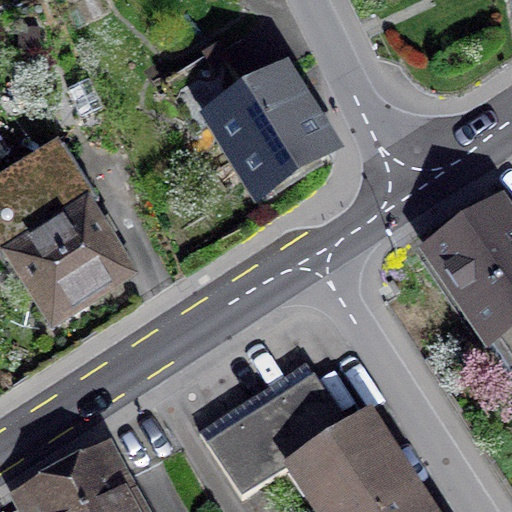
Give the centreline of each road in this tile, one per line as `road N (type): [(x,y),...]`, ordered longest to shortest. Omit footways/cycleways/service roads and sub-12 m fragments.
road 1 (tertiary): [(314,257),(0,454)]
road 2 (residential): [(482,511),(314,257)]
road 3 (residential): [(406,198),(312,0)]
road 4 (tertiary): [(511,122),(406,198)]
